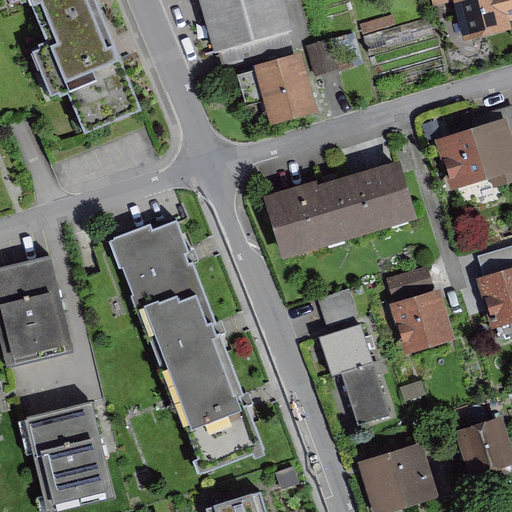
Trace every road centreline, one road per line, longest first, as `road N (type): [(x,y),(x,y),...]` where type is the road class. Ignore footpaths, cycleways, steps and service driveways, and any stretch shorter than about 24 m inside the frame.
road 1 (residential): [(209,166),(345,511)]
road 2 (residential): [(511,74),(209,166)]
road 3 (unknown): [(52,214),(108,441)]
road 4 (residential): [(209,166),(0,231)]
road 5 (residential): [(143,0),(209,166)]
